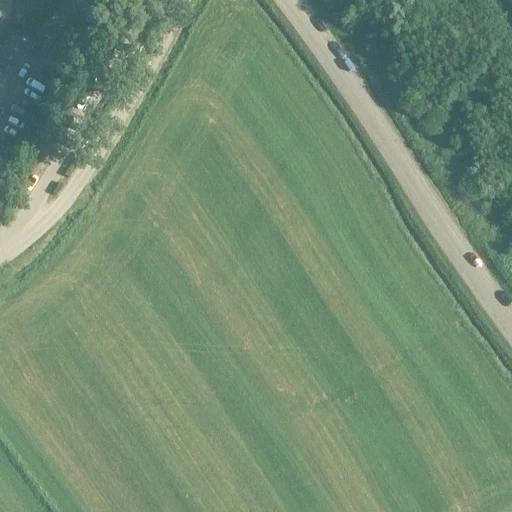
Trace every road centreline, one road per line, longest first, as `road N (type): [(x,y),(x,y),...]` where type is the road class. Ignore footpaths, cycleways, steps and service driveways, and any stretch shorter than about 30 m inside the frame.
road 1 (unclassified): [(511,326),(284,0)]
road 2 (unclassified): [(15,242),(55,212),(181,0)]
road 3 (unclassified): [(157,0),(15,242)]
